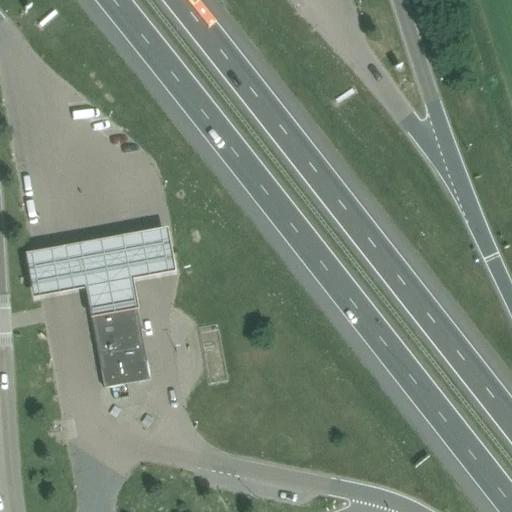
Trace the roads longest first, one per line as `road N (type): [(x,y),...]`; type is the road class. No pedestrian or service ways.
road 1 (motorway): [(109,0),(511,506)]
road 2 (motorway): [(511,424),(176,0)]
road 3 (motorway): [(511,301),(446,155)]
